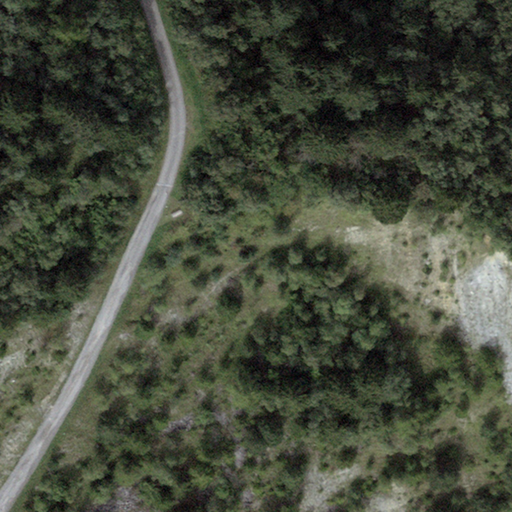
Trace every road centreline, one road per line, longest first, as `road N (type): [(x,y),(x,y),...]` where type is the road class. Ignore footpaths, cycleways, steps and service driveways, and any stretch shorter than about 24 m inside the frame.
road 1 (track): [(165,185),(106,323),(0,501)]
road 2 (unclassified): [(147,0),(180,104),(165,185)]
